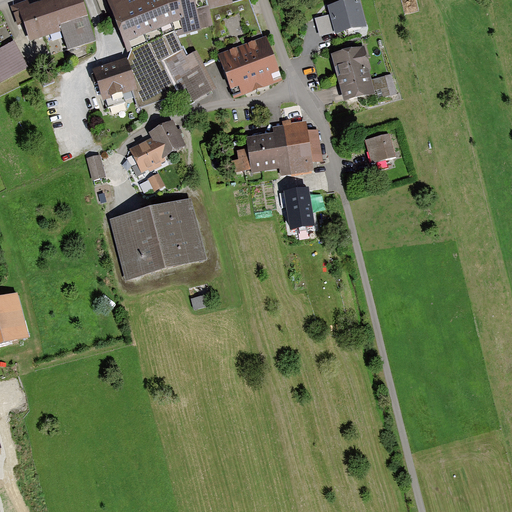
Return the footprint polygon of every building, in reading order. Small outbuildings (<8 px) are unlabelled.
[(27,0),(25,0),(11,5),(17,24),(23,22),(29,42),(61,31),(67,50),(96,40),(82,0),(44,0),(29,5),(27,0)] [(106,0),(118,29),(127,52),(131,51),(128,62),(127,58),(92,69),(102,100),(104,99),(107,107),(126,102),(125,101),(134,97),(138,109),(179,96),(178,94),(162,63),(184,52),(177,39),(202,32),(201,30),(193,0),(106,0)] [(249,0),(247,0),(233,4),(210,11),(213,27),(201,30),(202,32),(177,39),(184,52),(187,58),(197,53),(204,67),(219,60),(217,57),(264,39),(249,0)] [(193,0),(201,30),(213,27),(210,11),(233,4),(232,0),(193,0)] [(359,0),(356,0),(328,8),(330,16),(315,20),(320,38),(335,34),(335,36),(367,28),(359,0)] [(264,39),(217,57),(219,60),(234,101),(283,82),(266,38),(264,39)] [(14,42),(0,49),(0,83),(0,84),(29,68),(14,42)] [(365,47),(332,56),(345,103),(376,95),(375,91),(372,80),(369,70),(371,70),(365,47)] [(184,52),(162,63),(178,94),(187,90),(194,103),(217,91),(204,67),(197,53),(187,58),(184,52)] [(392,75),(372,80),(375,91),(377,91),(379,99),(397,95),(392,75)] [(141,175),(148,171),(150,173),(162,167),(161,165),(166,162),(165,159),(187,148),(173,121),(149,134),(151,138),(138,144),(139,146),(129,151),(141,175)] [(274,135),(246,139),(248,151),(251,172),(251,175),(279,171),(281,177),(314,172),(313,164),(308,132),(306,123),(273,128),(274,135)] [(308,132),(313,164),(323,163),(318,130),(308,132)] [(389,135),(365,142),(374,173),(389,169),(387,162),(396,159),(389,135)] [(251,172),(248,151),(231,153),(235,174),(251,172)] [(92,182),(106,178),(101,156),(87,159),(92,182)] [(166,187),(159,174),(147,180),(148,181),(140,186),(144,195),(153,190),(154,193),(166,187)] [(310,189),(285,193),(291,232),(316,228),(310,189)] [(191,201),(110,221),(126,283),(207,262),(191,201)] [(14,248),(10,248),(18,277),(21,277),(14,248)] [(18,294),(0,298),(0,347),(30,339),(18,294)] [(208,296),(191,300),(194,311),(211,307),(208,296)]
